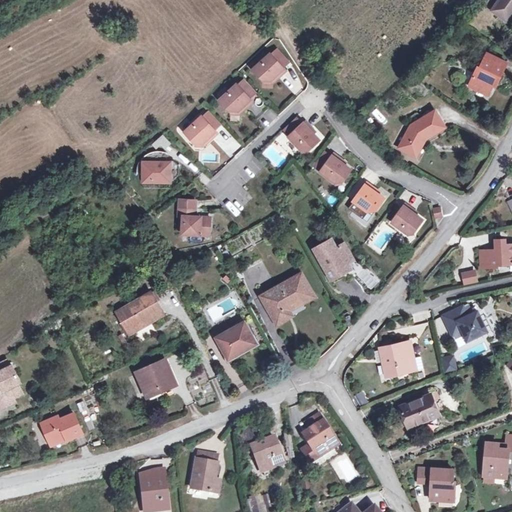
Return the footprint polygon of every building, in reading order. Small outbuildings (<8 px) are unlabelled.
[(511,0),(499,0),(492,10),(507,21),(511,14),(511,0)] [(277,49),(270,54),(282,67),(288,61),(277,49)] [(279,76),(285,70),(282,67),(270,54),(270,53),(253,69),(262,80),(270,80),(277,74),(279,76)] [(477,67),(469,85),(488,94),(496,77),(499,78),(506,62),(487,53),(480,68),(477,67)] [(270,80),(262,80),(263,82),(271,83),(279,76),(277,74),(270,80)] [(238,85),(249,98),(255,92),(244,79),(238,85)] [(246,106),(252,101),(249,98),(238,85),(237,84),(219,100),(229,110),(237,111),(244,105),(246,106)] [(237,111),(229,110),(229,113),(238,113),(246,106),(244,105),(237,111)] [(377,108),(371,113),(383,125),(389,120),(377,108)] [(208,111),(202,117),(207,122),(213,116),(208,111)] [(411,126),(399,147),(416,156),(423,143),(420,142),(423,138),(426,139),(445,127),(435,111),(411,126)] [(211,138),(217,133),(214,129),(207,122),(202,117),(201,116),(184,132),(194,143),(201,143),(209,136),(211,138)] [(207,122),(214,129),(220,124),(213,116),(207,122)] [(295,118),(290,122),(296,128),(301,124),(295,118)] [(300,150),(306,148),(316,138),(312,133),(308,128),(309,127),(304,121),(301,124),(296,128),(288,136),(287,137),(300,150)] [(290,122),(282,130),(288,136),(296,128),(290,122)] [(211,138),(209,136),(201,143),(194,143),(194,145),(203,145),(211,138)] [(232,136),(219,142),(226,156),(239,150),(232,136)] [(145,178),(171,178),(171,159),(166,159),(166,149),(151,149),(152,155),(146,155),(146,159),(145,159),(145,178)] [(320,171),(330,156),(323,152),(313,166),(320,171)] [(339,158),(332,153),(330,156),(320,171),(319,172),(333,182),(339,179),(348,167),(342,164),(338,160),(339,158)] [(375,210),(383,198),(376,192),(371,189),(372,187),(366,182),(353,200),(367,211),(375,210)] [(182,233),(209,235),(210,217),(195,216),(195,200),(179,199),(178,216),(183,216),(182,233)] [(229,199),(224,204),(235,216),(240,211),(229,199)] [(414,213),(410,210),(411,208),(404,203),(391,222),(405,232),(413,230),(422,219),(414,213)] [(432,207),(435,217),(442,215),(439,206),(432,207)] [(332,240),(315,249),(331,278),(348,269),(345,262),(353,257),(345,242),(336,247),(332,240)] [(496,250),(488,251),(489,267),(497,267),(497,265),(511,263),(511,244),(510,244),(505,245),(505,241),(505,240),(496,240),(496,250)] [(482,268),(489,267),(488,251),(481,251),(482,268)] [(460,271),(463,285),(478,282),(476,269),(460,271)] [(301,273),(261,295),(277,323),(288,317),(283,308),(302,298),(304,301),(313,295),(301,273)] [(151,291),(115,311),(127,330),(149,318),(151,322),(160,317),(152,303),(156,300),(151,291)] [(289,309),(304,301),(302,298),(283,308),(288,317),(291,315),(289,309)] [(164,314),(156,300),(152,303),(160,317),(164,314)] [(463,306),(456,310),(462,312),(465,317),(468,316),(463,306)] [(456,310),(441,317),(451,336),(461,331),(466,342),(483,334),(480,328),(486,325),(479,311),(468,316),(465,317),(462,312),(456,310)] [(349,315),(344,317),(348,325),(352,322),(349,315)] [(129,334),(151,322),(149,318),(127,330),(129,334)] [(256,343),(244,321),(216,337),(228,358),(256,343)] [(463,337),(455,339),(457,346),(465,344),(463,337)] [(409,342),(381,348),(387,376),(410,370),(423,367),(421,357),(413,359),(409,342)] [(440,357),(444,373),(457,369),(453,354),(440,357)] [(165,359),(137,371),(149,400),(163,394),(161,389),(175,383),(165,359)] [(0,408),(6,406),(1,395),(12,390),(15,397),(23,393),(18,383),(20,382),(12,364),(7,367),(0,370),(0,408)] [(17,400),(15,397),(12,390),(1,395),(6,406),(17,400)] [(359,405),(367,402),(363,391),(355,394),(359,405)] [(399,407),(408,428),(439,416),(431,394),(399,407)] [(58,415),(41,423),(50,443),(65,436),(66,438),(67,439),(82,432),(74,412),(59,419),(58,415)] [(338,444),(318,413),(305,422),(309,429),(302,433),(314,451),(321,447),(324,453),(338,444)] [(250,428),(237,433),(241,442),(253,437),(250,428)] [(486,443),(483,482),(494,483),(495,476),(507,477),(510,451),(511,450),(511,435),(507,435),(506,445),(486,443)] [(51,445),(66,438),(65,436),(50,443),(51,445)] [(274,436),(251,445),(258,464),(266,462),(268,469),(283,463),(274,436)] [(318,457),(324,453),(321,447),(314,451),(318,457)] [(197,451),(191,488),(212,491),(214,479),(217,463),(216,462),(217,455),(197,451)] [(261,472),(268,469),(266,462),(258,464),(261,472)] [(453,469),(419,468),(418,483),(431,483),(430,500),(454,501),(455,481),(453,481),(453,469)] [(164,473),(155,475),(155,483),(165,482),(164,473)] [(142,476),(142,484),(155,483),(155,475),(142,476)] [(142,484),(141,484),(143,504),(151,504),(152,511),(168,510),(165,482),(155,483),(142,484)] [(264,495),(250,502),(254,511),(262,511),(271,508),(264,495)] [(357,511),(351,503),(340,511),(379,511),(375,506),(367,511),(357,511)]
